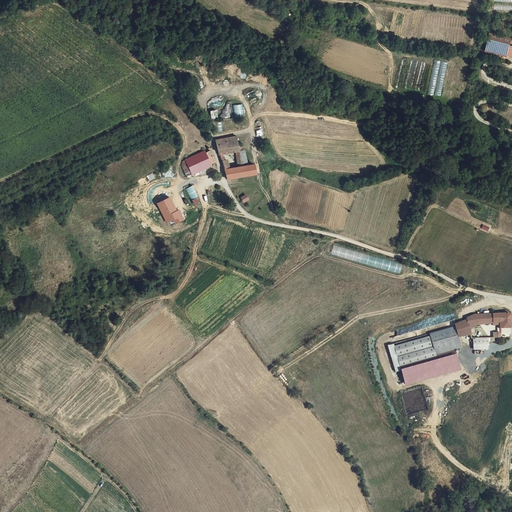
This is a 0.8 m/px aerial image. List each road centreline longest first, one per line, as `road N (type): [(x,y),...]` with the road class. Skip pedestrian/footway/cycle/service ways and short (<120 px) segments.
road 1 (track): [(284,226),(259,183),(250,121),(260,114),(359,124),(389,102),(391,54),(379,44),(374,16),(360,1),(331,0)]
road 2 (unclassified): [(511,298),(468,290),(334,236),(254,220),(232,198),(219,162)]
road 3 (track): [(0,185),(152,113),(178,127),(175,174),(182,180),(221,173)]
